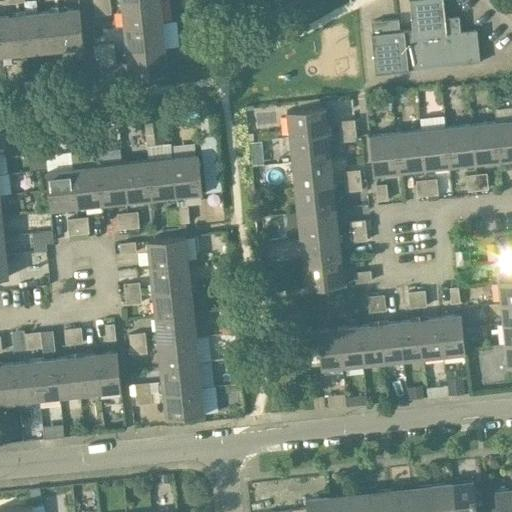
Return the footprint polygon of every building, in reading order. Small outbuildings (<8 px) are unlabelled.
[(147,0),(121,3),(124,28),(163,24),(160,0),(147,0)] [(396,21),(369,24),(375,77),(480,65),(476,32),(461,33),(459,20),(446,21),(443,0),(416,0),(408,1),(411,31),(398,33),(396,21)] [(95,14),(111,13),(110,4),(94,6),(95,14)] [(79,9),(57,11),(61,49),(82,47),(79,9)] [(37,13),(41,51),(61,49),(57,11),(37,13)] [(17,15),(21,53),(41,51),(37,13),(17,15)] [(0,16),(0,48),(1,55),(21,53),(17,15),(0,16)] [(163,24),(124,28),(126,53),(166,49),(163,24)] [(98,44),(99,56),(115,54),(114,42),(98,44)] [(129,79),(169,75),(166,49),(126,53),(129,79)] [(100,64),(116,63),(115,54),(99,56),(100,64)] [(287,113),(290,138),(328,135),(325,109),(287,113)] [(354,118),(338,120),(339,133),(349,132),(356,132),(354,118)] [(511,120),(495,122),(499,161),(511,159),(511,120)] [(474,164),(499,161),(495,122),(470,125),(474,164)] [(445,128),(449,167),(474,164),(470,125),(445,128)] [(420,131),(424,170),(449,167),(445,128),(420,131)] [(420,131),(395,134),(399,173),(424,170),(420,131)] [(357,139),(356,132),(339,133),(340,141),(357,139)] [(370,137),(375,175),(399,173),(395,134),(370,137)] [(290,138),(292,163),(330,159),(328,135),(290,138)] [(201,194),(197,155),(172,158),(175,196),(201,194)] [(175,196),(172,158),(147,160),(150,199),(175,196)] [(333,184),(330,159),(292,163),(295,188),(333,184)] [(150,199),(147,160),(122,163),(126,201),(150,199)] [(97,165),(101,204),(126,201),(122,163),(97,165)] [(101,204),(97,165),(72,168),(76,206),(101,204)] [(46,170),(50,209),(76,206),(72,168),(46,170)] [(360,168),(343,170),(345,183),(361,181),(360,168)] [(488,188),(487,172),(475,173),(477,189),(488,188)] [(465,174),(467,190),(477,189),(475,173),(465,174)] [(438,193),(436,177),(425,178),(427,195),(438,193)] [(415,179),(417,196),(427,195),(425,178),(415,179)] [(362,190),(361,181),(345,183),(346,191),(362,190)] [(386,183),(375,184),(377,200),(388,199),(386,183)] [(336,209),(333,184),(295,188),(298,213),(336,209)] [(189,221),(187,205),(176,206),(178,222),(189,221)] [(167,207),(168,223),(178,222),(176,206),(167,207)] [(338,234),(336,209),(298,213),(300,238),(338,234)] [(139,227),(137,210),(127,211),(128,228),(139,227)] [(116,212),(118,229),(128,228),(127,211),(116,212)] [(87,216),(77,217),(78,233),(89,232),(87,216)] [(67,218),(68,234),(78,233),(77,217),(67,218)] [(365,218),(349,220),(350,233),(367,231),(365,218)] [(368,239),(367,231),(350,233),(351,241),(368,239)] [(341,259),(338,234),(300,238),(303,263),(341,259)] [(185,236),(147,240),(150,266),(188,262),(185,236)] [(135,240),(119,242),(120,253),(136,251),(135,240)] [(511,240),(493,242),(496,264),(511,261),(511,240)] [(343,285),(341,259),(303,263),(305,289),(343,285)] [(511,282),(511,261),(496,264),(498,284),(511,282)] [(152,292),(191,287),(188,262),(150,266),(152,292)] [(372,282),(371,270),(355,272),(356,283),(372,282)] [(140,281),(123,283),(125,295),(141,293),(140,281)] [(511,302),(511,282),(498,284),(500,304),(511,302)] [(458,285),(449,286),(451,303),(460,302),(458,285)] [(155,317),(194,313),(191,287),(152,292),(155,317)] [(427,305),(426,288),(417,289),(419,306),(427,305)] [(408,291),(409,307),(419,306),(417,289),(408,291)] [(125,303),(142,302),(141,293),(125,295),(125,303)] [(384,293),(377,294),(379,310),(386,310),(384,293)] [(367,295),(369,311),(379,310),(377,294),(367,295)] [(326,299),(328,316),(338,315),(337,298),(326,299)] [(345,314),(344,298),(337,298),(338,315),(345,314)] [(511,323),(511,302),(500,304),(502,325),(511,323)] [(158,342),(196,338),(194,313),(155,317),(158,342)] [(465,354),(461,315),(440,317),(444,356),(465,354)] [(440,317),(420,319),(424,358),(444,356),(440,317)] [(424,358),(420,319),(400,321),(404,360),(424,358)] [(400,321),(380,323),(384,362),(404,360),(400,321)] [(114,322),(105,323),(107,339),(116,338),(114,322)] [(384,362),(380,323),(360,326),(364,365),(384,362)] [(511,344),(511,323),(502,325),(505,345),(511,344)] [(83,342),(81,326),(72,327),(74,343),(83,342)] [(364,365),(360,326),(340,328),(344,367),(364,365)] [(64,327),(66,344),(74,343),(72,327),(64,327)] [(319,330),(323,369),(344,367),(340,328),(319,330)] [(26,349),(25,348),(34,348),(32,331),(24,332),(24,329),(12,330),(13,350),(26,349)] [(41,330),(32,331),(34,348),(42,347),(41,330)] [(145,331),(129,332),(130,345),(146,343),(145,331)] [(160,367),(199,363),(196,338),(158,342),(160,367)] [(131,354),(147,352),(146,343),(130,345),(131,354)] [(117,352),(95,354),(100,393),(121,391),(117,352)] [(75,356),(79,395),(100,393),(95,354),(75,356)] [(75,356),(55,358),(59,397),(79,395),(75,356)] [(55,358),(35,360),(39,399),(59,397),(55,358)] [(15,362),(19,401),(39,399),(35,360),(15,362)] [(0,363),(0,403),(19,401),(15,362),(0,363)] [(163,392),(202,388),(199,363),(160,367),(163,392)] [(150,381),(134,382),(135,395),(151,394),(150,381)] [(166,418),(204,414),(202,388),(163,392),(166,418)] [(152,402),(151,394),(135,395),(136,404),(152,402)] [(458,477),(451,478),(455,511),(484,511),(482,491),(474,492),(473,480),(458,481),(458,477)] [(443,479),(444,483),(429,484),(432,511),(454,511),(451,478),(443,479)] [(417,482),(409,483),(411,511),(432,511),(429,484),(417,486),(417,482)] [(402,487),(388,489),(391,511),(411,511),(409,483),(402,483),(402,487)] [(488,493),(487,493),(488,511),(511,511),(511,484),(508,484),(509,489),(494,491),(494,493),(488,493)] [(370,511),(391,511),(388,489),(376,490),(375,486),(368,487),(370,511)] [(360,488),(361,492),(347,493),(349,511),(370,511),(368,487),(360,488)] [(291,509),(291,511),(328,511),(326,491),(318,492),(319,496),(306,498),(307,507),(291,509)] [(333,491),(326,491),(328,511),(349,511),(347,493),(334,495),(333,491)]
